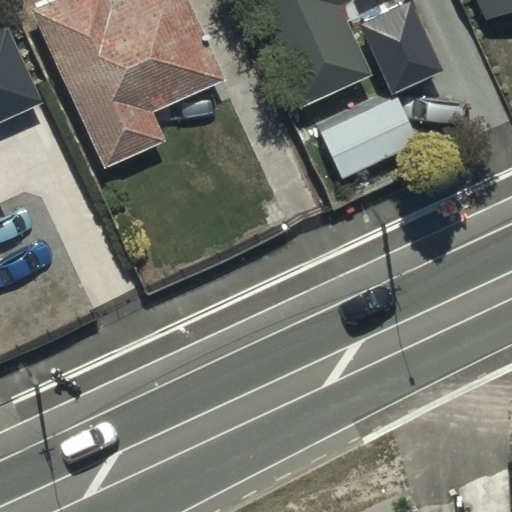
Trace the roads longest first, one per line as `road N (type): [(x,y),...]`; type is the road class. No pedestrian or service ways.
road 1 (primary): [(0,474),(511,240)]
road 2 (primary): [(511,315),(112,511)]
